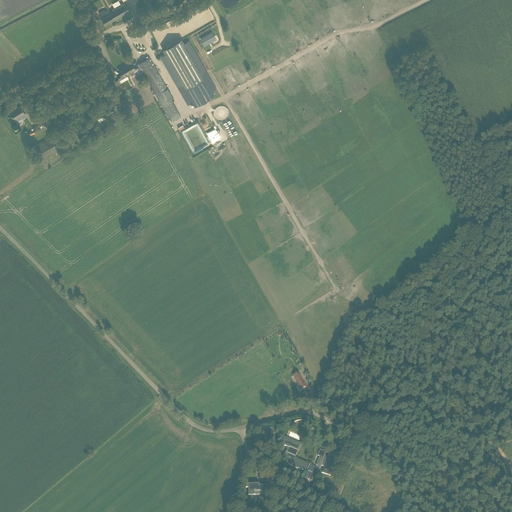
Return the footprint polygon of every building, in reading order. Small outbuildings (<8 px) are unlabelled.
[(114,20),(129,11),(127,7),(124,2),(112,9),(112,10),(113,11),(110,13),(114,20)] [(110,13),(108,9),(108,10),(108,9),(104,11),(99,13),(105,25),(114,20),(110,13)] [(200,38),(204,45),(215,39),(211,32),(200,38)] [(165,54),(160,57),(188,105),(192,103),(195,107),(214,96),(211,92),(216,89),(189,41),(184,43),(181,39),(162,50),(165,54)] [(149,57),(138,64),(140,68),(143,72),(144,74),(142,75),(143,78),(145,76),(152,89),(151,90),(153,95),(155,94),(161,104),(163,107),(169,118),(179,112),(172,102),(174,101),(169,92),(167,94),(165,90),(167,89),(152,62),(149,57)] [(118,75),(120,80),(127,76),(126,75),(130,73),(131,76),(134,74),(134,72),(139,69),(137,65),(134,66),(132,63),(125,66),(119,70),(121,73),(118,75)] [(10,113),(13,117),(15,120),(25,114),(20,106),(10,113)] [(109,108),(96,115),(99,121),(112,114),(109,108)] [(41,114),(47,124),(54,120),(48,110),(41,114)] [(33,130),(29,131),(31,135),(40,131),(38,125),(32,127),(33,130)] [(56,147),(50,137),(33,147),(39,158),(56,147)] [(293,376),(301,390),(306,387),(298,373),(293,376)] [(294,458),(298,450),(297,450),(294,449),(297,443),(288,439),(285,446),(284,446),(288,448),(286,452),(284,456),(291,459),(289,464),(292,465),(293,466),(293,465),(305,471),(307,466),(305,465),(306,464),(294,458)] [(308,472),(305,478),(312,481),(314,476),(317,477),(326,452),(320,450),(318,456),(320,457),(316,466),(318,467),(317,469),(314,467),(309,464),(306,471),(308,472)] [(322,473),(324,474),(329,475),(330,472),(335,474),(338,466),(334,465),(335,462),(327,459),(326,462),(324,461),(322,466),(324,466),(322,473)] [(268,494),(267,487),(267,486),(259,486),(259,484),(248,485),(248,496),(249,496),(267,495),(268,495),(268,494)]
